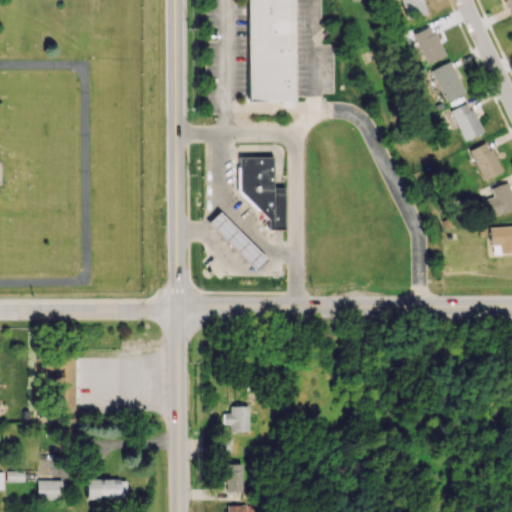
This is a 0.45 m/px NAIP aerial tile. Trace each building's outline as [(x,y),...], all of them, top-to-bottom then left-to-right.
[(292,101),(292,0),(245,0),(246,101),(292,101)] [(399,0),(405,19),(425,13),(421,0),(399,0)] [(411,33),(424,64),(443,56),(430,25),(411,33)] [(444,102),(463,92),(448,60),(428,70),(444,102)] [(480,133),(467,102),(448,110),(461,141),(480,133)] [(468,149),(481,180),(499,172),(486,142),(468,149)] [(283,187),(272,187),(272,156),(239,156),(240,209),(265,209),(265,230),(283,229),(283,187)] [(489,188),(491,196),(480,200),(486,218),(511,209),(511,200),(506,182),(489,188)] [(265,259),(216,212),(205,224),(254,270),(265,259)] [(498,253),(511,251),(511,225),(488,227),(488,245),(498,245),(498,253)] [(75,408),(74,356),(55,357),(56,408),(75,408)] [(247,431),(248,406),(229,406),(229,413),(223,413),(223,424),(229,424),(229,431),(247,431)] [(230,438),(212,439),(212,452),(231,452),(230,438)] [(223,464),(224,492),(242,492),(241,463),(223,464)] [(5,481),(23,481),(23,470),(5,470),(5,481)] [(125,479),(85,478),(84,498),(125,499),(125,479)] [(36,499),(64,499),(63,479),(35,480),(36,499)]
